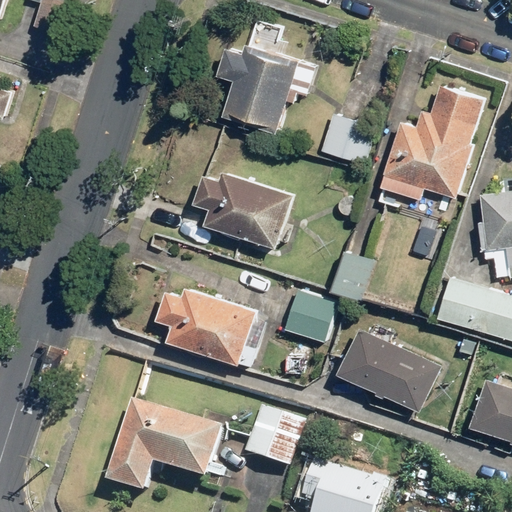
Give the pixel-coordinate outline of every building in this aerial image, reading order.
[(43,0),(37,24),(60,31),(68,0),(43,0)] [(239,80),(228,116),(281,133),(291,99),(298,102),(302,90),(311,93),(320,64),(251,42),(248,52),(231,46),(222,74),(239,80)] [(0,73),(0,114),(7,117),(16,90),(0,84),(3,75),(0,73)] [(391,175),(388,185),(417,194),(418,191),(440,197),(442,191),(463,197),(480,144),(476,143),(481,125),(427,108),(422,125),(406,120),(389,174),(391,175)] [(337,112),(326,149),(369,163),(381,125),(337,112)] [(215,208),(210,224),(282,247),(299,194),(227,170),(225,178),(208,173),(198,202),(215,208)] [(511,243),(511,244),(511,189),(486,193),(490,220),(484,220),(487,246),(511,243)] [(350,248),(337,287),(391,304),(403,266),(350,248)] [(511,290),(455,274),(443,315),(511,334),(511,290)] [(177,323),(171,339),(245,362),(246,359),(258,362),(271,319),(261,311),(262,308),(190,286),(187,295),(170,290),(161,318),(177,323)] [(301,286),(288,327),(329,340),(341,299),(301,286)] [(365,324),(343,370),(426,408),(448,363),(365,324)] [(511,381),(492,375),(477,423),(511,434),(511,381)] [(160,463),(210,478),(226,425),(136,398),(111,481),(151,493),(160,463)] [(247,452),(293,466),(308,418),(263,404),(247,452)] [(319,511),(381,511),(391,477),(319,457),(308,496),(322,500),(319,511)]
